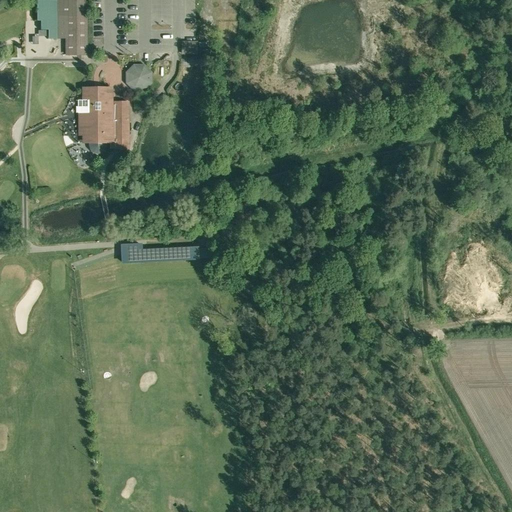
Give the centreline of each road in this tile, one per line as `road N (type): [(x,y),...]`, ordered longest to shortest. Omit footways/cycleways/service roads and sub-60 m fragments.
road 1 (track): [(29,61),(20,145),(25,251),(0,255)]
road 2 (track): [(25,251),(172,239)]
